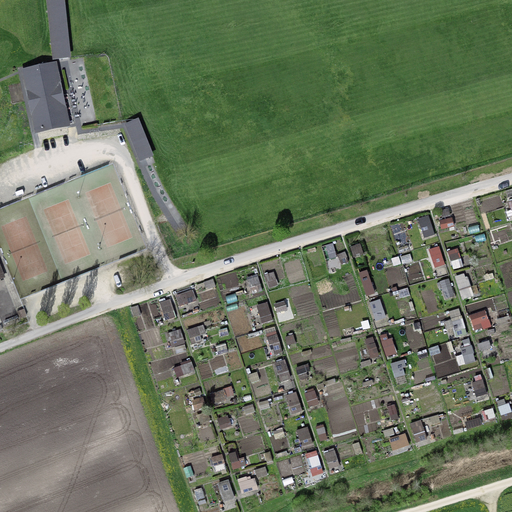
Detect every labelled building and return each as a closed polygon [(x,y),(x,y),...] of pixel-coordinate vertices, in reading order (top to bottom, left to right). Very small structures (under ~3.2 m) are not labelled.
[(66,0),(47,0),(54,62),(72,60),(66,0)] [(55,67),(23,74),(36,137),(72,130),(59,66),(55,67)] [(138,119),(124,124),(139,162),(154,157),(138,119)] [(442,218),(451,217),(449,209),(440,211),(442,218)] [(424,239),(435,235),(429,215),(418,219),(424,239)] [(454,228),(452,218),(439,221),(441,230),(454,228)] [(468,227),(469,234),(480,232),(478,225),(468,227)] [(375,233),(366,236),(368,242),(377,239),(375,233)] [(486,241),(484,234),(474,236),(476,243),(486,241)] [(364,255),(360,244),(349,247),(353,259),(364,255)] [(400,254),(410,251),(408,245),(398,248),(400,254)] [(429,250),(435,268),(445,265),(439,247),(429,250)] [(463,267),(458,249),(451,251),(450,249),(447,250),(453,270),(463,267)] [(340,266),(349,263),(345,252),(336,255),(340,266)] [(412,261),(410,254),(400,257),(402,264),(412,261)] [(279,286),(274,272),(268,274),(268,272),(264,274),(265,276),(264,276),(269,289),(279,286)] [(485,281),(494,279),(492,273),(483,275),(485,281)] [(455,277),(462,300),(474,296),(468,278),(467,278),(467,277),(465,277),(464,274),(455,277)] [(251,295),(263,292),(258,276),(258,277),(257,275),(247,278),(248,280),(247,280),(251,295)] [(345,284),(354,281),(352,275),(343,278),(345,284)] [(371,284),(369,277),(362,279),(364,286),(371,284)] [(216,288),(213,279),(213,280),(212,278),(211,279),(211,280),(203,283),(196,285),(197,288),(204,286),(206,291),(216,288)] [(450,283),(449,279),(440,282),(437,283),(439,289),(442,288),(445,299),(455,296),(452,286),(453,286),(452,283),(450,283)] [(179,307),(197,301),(192,286),(174,292),(179,307)] [(398,291),(400,299),(410,296),(407,288),(398,291)] [(176,318),(170,300),(166,301),(165,298),(159,300),(160,303),(159,303),(165,321),(176,318)] [(369,304),(375,322),(386,318),(380,300),(369,304)] [(287,311),(284,301),(274,304),(277,314),(287,311)] [(262,325),(273,321),(268,302),(256,306),(262,325)] [(141,315),(138,305),(129,308),(133,318),(141,315)] [(228,313),(236,310),(234,305),(226,308),(228,313)] [(509,317),(507,310),(506,310),(505,309),(497,311),(500,320),(499,320),(500,322),(507,320),(507,318),(509,317)] [(485,312),(485,310),(469,316),(474,332),(491,327),(489,320),(488,321),(488,319),(492,318),(490,311),(485,312)] [(467,335),(462,316),(451,319),(451,320),(446,322),(445,319),(442,320),(443,323),(444,323),(449,340),(467,335)] [(432,330),(429,320),(421,323),(424,333),(432,330)] [(206,334),(203,325),(187,331),(189,339),(195,338),(196,342),(202,340),(200,336),(206,334)] [(185,344),(180,329),(176,331),(175,328),(172,329),(173,332),(167,334),(172,348),(185,344)] [(221,338),(229,336),(227,328),(219,331),(221,338)] [(296,344),(293,335),(292,335),(291,333),(289,334),(289,336),(285,337),(288,349),(290,349),(289,346),(296,344)] [(298,343),(308,340),(305,333),(296,336),(298,343)] [(272,356),(282,352),(277,334),(267,337),(272,356)] [(381,340),(384,350),(391,348),(389,339),(388,340),(386,334),(380,336),(380,337),(379,337),(380,341),(381,340)] [(236,339),(238,345),(249,342),(247,336),(236,339)] [(365,340),(371,360),(379,357),(377,351),(379,350),(375,337),(373,338),(373,337),(365,340)] [(455,357),(458,367),(476,362),(473,355),(474,354),(474,353),(475,352),(473,345),(471,346),(469,339),(462,341),(464,346),(460,347),(461,349),(460,349),(461,350),(460,351),(461,355),(455,357)] [(491,349),(489,341),(488,341),(487,340),(482,341),(482,343),(477,344),(479,353),(491,349)] [(228,353),(225,343),(214,346),(215,351),(217,350),(218,356),(228,353)] [(187,351),(185,345),(175,348),(177,354),(187,351)] [(440,353),(438,346),(429,349),(431,356),(440,353)] [(428,357),(426,350),(417,353),(420,360),(428,357)] [(291,379),(285,360),(284,360),(284,358),(276,361),(276,363),(274,364),(280,383),(282,382),(285,391),(293,389),(293,387),(295,387),(293,381),(291,382),(290,380),(291,379)] [(195,372),(192,362),(191,363),(190,360),(180,364),(181,366),(173,369),(177,379),(195,372)] [(371,365),(370,360),(360,363),(361,365),(359,365),(360,368),(371,365)] [(404,361),(404,360),(390,364),(395,379),(405,376),(403,368),(406,367),(405,364),(407,363),(406,360),(404,361)] [(296,368),(300,381),(308,379),(307,377),(313,375),(309,364),(296,368)] [(260,381),(257,372),(248,375),(251,384),(260,381)] [(362,381),(363,387),(373,384),(372,378),(362,381)] [(472,384),(476,398),(487,395),(483,380),(472,384)] [(223,390),(210,395),(214,407),(228,403),(226,398),(234,396),(231,386),(222,389),(223,390)] [(304,394),(307,403),(308,403),(309,408),(319,405),(317,400),(318,400),(315,391),(314,391),(313,389),(305,392),(305,394),(304,394)] [(303,412),(296,392),(293,393),(293,391),(288,393),(289,395),(285,396),(292,415),(303,412)] [(206,407),(203,397),(192,401),(195,410),(206,407)] [(413,408),(410,398),(401,400),(404,411),(413,408)] [(496,399),(503,421),(511,418),(511,413),(509,405),(511,404),(511,401),(505,403),(504,399),(499,401),(498,398),(496,399)] [(260,410),(270,408),(268,400),(258,403),(260,410)] [(387,407),(392,421),(399,419),(394,405),(392,406),(391,404),(387,405),(387,407)] [(255,412),(253,405),(243,407),(245,415),(255,412)] [(496,418),(493,409),(481,412),(484,421),(496,418)] [(440,423),(438,415),(428,418),(430,425),(440,423)] [(217,419),(221,430),(231,427),(227,416),(217,419)] [(416,443),(427,439),(421,421),(410,424),(416,443)] [(316,427),(320,442),(328,440),(323,425),(316,427)] [(313,445),(308,427),(296,431),(302,449),(313,445)] [(394,435),(392,428),(383,431),(385,437),(394,435)] [(280,429),(275,430),(275,431),(273,432),(275,440),(283,437),(283,436),(285,435),(282,429),(281,430),(280,429)] [(409,446),(405,434),(388,439),(392,452),(409,446)] [(356,455),(362,453),(359,442),(352,445),(356,455)] [(334,451),(333,449),(323,452),(329,470),(340,467),(334,451)] [(311,456),(307,457),(308,459),(306,459),(310,470),(311,470),(312,474),(322,471),(321,469),(324,468),(321,461),(320,461),(316,451),(310,453),(311,456)] [(238,460),(236,452),(228,455),(233,470),(240,468),(241,470),(244,469),(243,467),(247,466),(244,458),(238,460)] [(267,463),(273,461),(270,452),(264,454),(267,463)] [(227,470),(222,454),(211,458),(216,473),(221,472),(222,475),(227,473),(226,470),(227,470)] [(187,479),(194,476),(190,467),(183,469),(187,479)] [(255,470),(257,479),(268,476),(265,467),(255,470)] [(237,480),(242,495),(258,490),(255,479),(251,480),(250,477),(247,478),(246,477),(237,480)] [(294,484),(292,477),(282,480),(284,486),(294,484)] [(224,502),(235,499),(228,480),(218,484),(224,502)] [(206,503),(202,488),(195,490),(199,505),(206,503)]
